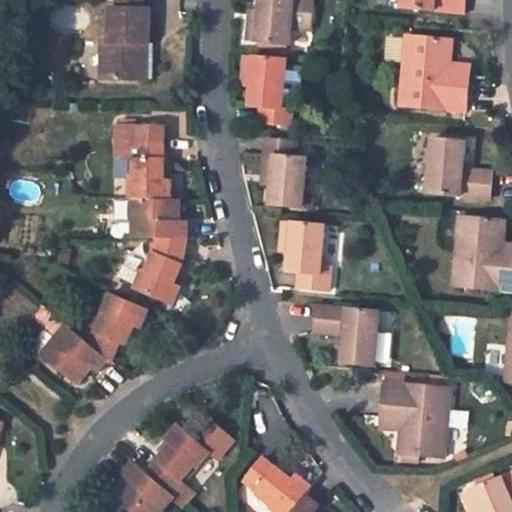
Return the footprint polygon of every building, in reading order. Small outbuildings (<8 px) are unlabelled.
[(261,0),(260,14),(256,43),(290,46),(292,30),(295,0),(261,0)] [(315,0),(295,0),(292,30),(312,31),(315,0)] [(404,0),(403,10),(465,16),(466,0),(404,0)] [(110,42),(102,41),(100,78),(140,78),(142,43),(148,43),(149,43),(151,8),(144,7),(118,7),(111,7),(110,42)] [(249,13),(247,42),(256,43),(260,14),(249,13)] [(453,41),(407,37),(401,105),(443,112),(467,114),(470,76),(449,75),(450,65),(453,41)] [(255,57),(245,56),(242,87),(251,88),(255,57)] [(251,88),(249,106),(262,107),(259,124),(293,127),(294,111),(283,109),(284,100),(289,61),(255,57),(251,88)] [(470,76),(472,66),(450,65),(449,75),(470,76)] [(294,111),(295,101),(284,100),(283,109),(294,111)] [(135,198),(173,199),(173,180),(166,179),(167,143),(168,128),(122,128),(121,143),(135,143),(135,161),(131,161),(131,198),(132,198),(135,198)] [(266,140),(265,156),(275,156),(296,159),(298,143),(266,140)] [(457,142),(434,140),(429,193),(491,200),(493,172),(464,170),(454,169),(457,142)] [(464,170),(467,143),(457,142),(454,169),(464,170)] [(121,143),(121,161),(131,161),(135,161),(135,143),(121,143)] [(265,156),(262,186),(272,185),(275,156),(265,156)] [(296,159),(275,156),(272,185),(269,205),(303,209),(304,199),(308,160),(296,159)] [(190,221),(182,220),(182,200),(173,199),(135,198),(132,198),(133,237),(190,237),(190,221)] [(303,209),(313,210),(314,200),(304,199),(303,209)] [(459,218),(441,217),(439,247),(457,249),(459,218)] [(457,249),(454,287),(511,292),(511,256),(504,255),(505,246),(507,223),(459,218),(457,249)] [(293,224),(283,223),(280,253),(290,254),(293,224)] [(327,227),(293,224),(290,254),(288,273),(299,274),(297,289),(330,292),(332,275),(323,274),(323,266),(327,227)] [(159,237),(157,251),(149,271),(145,270),(138,288),(176,305),(183,288),(176,285),(185,264),(190,237),(159,237)] [(157,251),(153,249),(145,270),(149,271),(157,251)] [(332,275),(333,267),(323,266),(323,274),(332,275)] [(103,311),(107,313),(99,334),(95,331),(89,343),(110,360),(112,362),(122,342),(128,345),(136,323),(143,326),(151,310),(111,293),(103,311)] [(318,307),(315,333),(336,336),(344,337),(341,363),(376,367),(381,312),(318,307)] [(57,338),(44,354),(82,383),(95,368),(99,371),(110,360),(89,343),(68,324),(57,338)] [(53,334),(41,350),(44,354),(57,338),(53,334)] [(336,336),(333,362),(341,363),(344,337),(336,336)] [(451,389),(387,383),(383,419),(403,420),(402,431),(400,455),(403,455),(423,457),(445,458),(451,389)] [(383,419),(383,430),(402,431),(403,420),(383,419)] [(211,452),(179,424),(165,440),(171,444),(148,470),(171,491),(176,495),(186,504),(196,493),(181,480),(193,465),(197,468),(211,452)] [(292,479),(263,457),(245,480),(257,490),(275,504),(272,508),(277,511),(292,511),(306,496),(312,487),(296,474),(292,479)] [(129,478),(116,493),(136,511),(161,511),(164,509),(176,495),(171,491),(148,470),(135,459),(123,473),(129,478)] [(123,473),(110,488),(116,493),(129,478),(123,473)] [(511,511),(511,503),(502,479),(470,492),(478,511),(511,511)] [(257,490),(254,493),(272,508),(275,504),(257,490)] [(478,511),(470,492),(462,495),(468,511),(478,511)] [(316,511),(314,510),(318,505),(306,496),(292,511),(316,511)]
